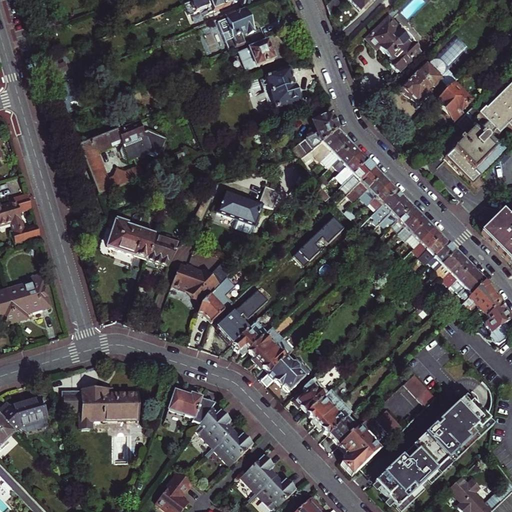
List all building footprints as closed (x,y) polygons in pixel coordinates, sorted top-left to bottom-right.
[(198,0),(189,4),(179,8),(183,18),(206,9),(208,14),(229,5),(227,0),(198,0)] [(334,0),(331,0),(325,6),(329,17),(340,6),(334,0)] [(369,0),(348,0),(359,11),(369,0)] [(249,28),(245,29),(239,15),(212,26),(223,54),(241,47),(255,41),(257,40),(254,32),(251,34),(249,28)] [(376,47),(379,50),(379,51),(388,60),(389,59),(392,62),(389,65),(397,72),(417,51),(409,43),(408,45),(393,30),(394,29),(386,21),(365,42),(373,50),(376,47)] [(38,27),(41,33),(58,26),(51,22),(38,27)] [(437,57),(431,63),(432,62),(433,62),(434,62),(435,62),(436,62),(438,62),(439,63),(440,63),(441,64),(442,65),(442,66),(443,67),(443,68),(444,70),(444,71),(444,72),(443,73),(443,74),(442,75),(449,68),(448,68),(464,52),(466,49),(466,46),(465,42),(462,40),(458,39),(454,41),(438,57),(437,57)] [(257,47),(255,41),(241,47),(243,53),(233,57),(240,74),(269,62),(262,45),(257,47)] [(62,55),(46,62),(53,82),(70,76),(62,55)] [(425,66),(401,91),(408,99),(409,98),(416,104),(427,93),(426,91),(430,87),(431,88),(439,80),(438,79),(441,77),(442,76),(442,75),(443,74),(443,73),(444,72),(444,71),(444,70),(443,68),(443,67),(442,66),(442,65),(441,64),(440,63),(439,63),(438,62),(436,62),(435,62),(434,62),(433,62),(432,62),(431,63),(430,64),(429,64),(426,67),(425,66)] [(284,73),(262,82),(277,120),(299,111),(284,73)] [(58,86),(62,113),(80,110),(76,83),(58,86)] [(431,106),(452,129),(456,125),(463,118),(459,115),(468,106),(449,87),(431,106)] [(511,87),(488,111),(486,109),(474,120),(471,117),(479,109),(475,106),(463,118),(456,125),(463,132),(440,154),(471,187),(481,178),(479,177),(504,153),(494,142),(508,128),(511,132),(511,212),(503,212),(480,234),(511,266),(511,87)] [(296,146),(304,157),(336,132),(330,116),(310,124),(315,135),(311,137),(309,136),(305,138),(305,139),(296,146)] [(99,163),(95,152),(118,143),(121,144),(119,150),(122,159),(128,161),(149,152),(158,156),(166,141),(148,132),(144,134),(139,122),(78,147),(87,167),(89,172),(92,180),(98,195),(142,179),(138,168),(106,181),(105,182),(101,179),(100,176),(97,169),(95,164),(99,163)] [(336,132),(304,157),(300,160),(305,164),(313,157),(319,163),(320,162),(323,159),(343,139),(336,132)] [(343,139),(323,159),(331,166),(351,147),(343,139)] [(331,166),(339,174),(358,155),(351,147),(331,166)] [(152,159),(157,173),(174,167),(169,152),(152,159)] [(342,186),(352,176),(366,162),(358,155),(339,174),(334,179),(341,187),(342,186)] [(331,166),(323,159),(320,162),(327,170),(331,166)] [(366,162),(352,176),(359,184),(373,170),(366,162)] [(101,179),(105,182),(106,181),(99,163),(95,164),(97,169),(100,176),(101,179)] [(373,170),(359,184),(366,191),(381,177),(373,170)] [(352,176),(342,186),(349,194),(359,184),(352,176)] [(366,191),(374,199),(388,185),(381,177),(366,191)] [(356,202),(357,201),(366,191),(359,184),(349,194),(348,194),(356,202)] [(374,199),(381,206),(395,192),(388,185),(374,199)] [(257,206),(224,193),(216,214),(235,221),(232,228),(234,232),(247,237),(251,235),(253,228),(261,208),(271,212),(278,195),(264,189),(257,206)] [(366,191),(357,201),(365,208),(367,206),(374,199),(366,191)] [(395,192),(381,206),(389,214),(403,200),(395,192)] [(0,227),(7,225),(10,235),(9,235),(13,247),(38,239),(35,226),(21,230),(17,215),(30,211),(26,196),(12,200),(14,204),(7,206),(0,207),(0,227)] [(367,206),(374,213),(381,206),(374,199),(367,206)] [(403,200),(389,214),(396,221),(410,207),(403,200)] [(379,223),(382,221),(389,214),(381,206),(374,213),(378,217),(375,219),(379,223)] [(410,207),(396,221),(390,227),(398,234),(403,229),(418,215),(410,207)] [(396,221),(389,214),(382,221),(386,225),(388,224),(390,227),(396,221)] [(418,215),(403,229),(411,237),(425,223),(418,215)] [(106,248),(146,261),(154,237),(126,228),(127,225),(115,221),(106,248)] [(425,223),(411,237),(418,244),(432,230),(425,223)] [(406,242),(411,237),(403,229),(398,234),(406,242)] [(432,230),(418,244),(426,251),(440,237),(432,230)] [(154,237),(146,261),(165,267),(178,245),(154,237)] [(411,237),(406,242),(413,249),(418,244),(411,237)] [(440,237),(426,251),(433,259),(447,245),(440,237)] [(413,249),(411,251),(418,259),(421,256),(426,251),(418,244),(413,249)] [(447,245),(433,259),(441,267),(455,253),(447,245)] [(426,251),(421,256),(425,260),(424,262),(427,265),(427,264),(429,262),(433,259),(426,251)] [(455,253),(441,267),(435,272),(434,274),(441,281),(448,274),(462,260),(455,253)] [(429,267),(435,272),(441,267),(433,259),(429,262),(432,265),(429,267)] [(462,260),(448,274),(456,282),(470,268),(462,260)] [(200,305),(219,285),(203,269),(201,272),(192,269),(192,267),(185,265),(185,267),(179,265),(176,274),(175,274),(171,287),(186,292),(200,305)] [(470,268),(456,282),(463,289),(477,275),(470,268)] [(449,289),(450,287),(456,282),(448,274),(441,281),(449,289)] [(477,275),(463,289),(470,297),(485,283),(477,275)] [(9,306),(14,323),(25,320),(24,315),(47,308),(37,276),(28,279),(30,284),(4,292),(9,306)] [(202,316),(211,325),(224,312),(232,304),(225,297),(234,288),(225,279),(219,285),(200,305),(197,315),(202,316)] [(459,293),(463,289),(456,282),(450,287),(455,293),(457,291),(459,293)] [(424,283),(421,286),(428,293),(432,290),(424,283)] [(485,318),(499,304),(485,283),(470,297),(464,302),(455,312),(456,313),(462,320),(474,308),(485,318)] [(461,294),(459,297),(464,302),(470,297),(463,289),(459,293),(461,294)] [(4,292),(0,293),(0,322),(2,327),(14,323),(9,306),(4,292)] [(258,301),(247,311),(256,320),(267,310),(258,301)] [(505,336),(511,333),(508,328),(506,329),(503,325),(510,320),(499,304),(485,318),(488,320),(484,323),(491,332),(489,337),(494,344),(498,345),(504,341),(505,336)] [(215,331),(231,347),(246,331),(232,315),(215,331)] [(253,325),(246,331),(231,347),(238,354),(241,351),(244,355),(247,352),(265,334),(261,330),(259,332),(253,325)] [(268,332),(265,334),(247,352),(258,363),(279,343),(268,332)] [(281,341),(279,343),(258,363),(268,374),(285,358),(289,354),(283,347),(285,345),(281,341)] [(289,363),(285,358),(268,374),(260,382),(266,388),(273,381),(280,389),(282,388),(287,393),(303,378),(296,370),(296,367),(292,363),(289,363)] [(422,386),(412,376),(402,385),(406,390),(414,399),(423,407),(433,398),(422,386)] [(305,393),(299,399),(295,403),(298,407),(306,415),(328,394),(314,379),(302,390),(305,393)] [(93,424),(139,423),(139,396),(103,397),(103,391),(82,392),(82,394),(83,408),(77,408),(77,409),(78,432),(93,431),(93,424)] [(73,409),(73,394),(62,395),(62,396),(61,396),(61,401),(62,401),(62,409),(73,409)] [(83,408),(82,394),(73,394),(73,409),(77,409),(77,408),(83,408)] [(316,426),(340,404),(337,401),(336,403),(328,394),(306,415),(316,426)] [(190,426),(196,428),(211,408),(198,404),(199,402),(189,399),(189,401),(172,396),(166,414),(191,423),(190,426)] [(297,408),(298,407),(295,403),(299,399),(296,396),(291,401),(297,408)] [(463,397),(372,484),(395,509),(450,457),(448,455),(453,450),(456,453),(473,437),(472,436),(487,422),(463,397)] [(0,410),(0,418),(14,433),(19,428),(20,427),(22,432),(25,434),(43,428),(45,425),(44,421),(44,420),(39,400),(9,408),(6,405),(0,410)] [(326,436),(344,419),(348,416),(340,407),(342,406),(340,404),(316,426),(326,436)] [(212,449),(213,450),(233,431),(227,425),(230,422),(220,411),(217,414),(211,408),(196,428),(195,431),(212,449)] [(384,411),(374,420),(382,429),(391,438),(401,429),(384,411)] [(0,445),(14,433),(0,418),(0,445)] [(355,430),(344,419),(326,436),(337,447),(355,430)] [(381,447),(360,425),(355,430),(337,447),(343,454),(347,458),(343,462),(342,462),(354,474),(381,447)] [(230,468),(253,446),(243,435),(239,438),(233,431),(213,450),(214,452),(230,468)] [(255,496),(256,497),(276,478),(270,471),(274,468),(263,457),(240,479),(255,496)] [(342,462),(339,465),(350,477),(354,474),(342,462)] [(181,496),(191,484),(179,474),(177,472),(166,485),(167,486),(154,502),(166,511),(180,511),(188,503),(181,496)] [(0,479),(4,484),(1,486),(7,493),(11,490),(0,478),(0,479)] [(256,497),(257,498),(270,511),(273,511),(295,491),(286,481),(282,484),(276,478),(256,497)] [(483,504),(473,493),(477,489),(470,481),(465,485),(460,479),(450,489),(447,491),(460,504),(456,508),(459,511),(487,511),(488,511),(495,504),(498,502),(492,495),(483,504)] [(511,488),(507,482),(492,495),(498,502),(502,498),(508,492),(511,488)] [(511,511),(511,488),(508,492),(502,498),(498,502),(495,504),(488,511),(487,511),(511,511)] [(319,511),(308,501),(296,511),(319,511)]
